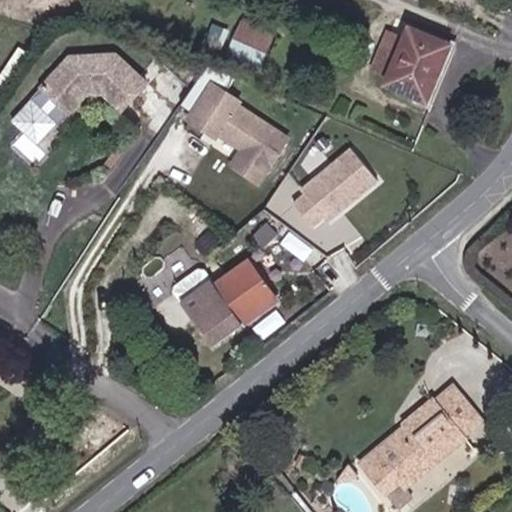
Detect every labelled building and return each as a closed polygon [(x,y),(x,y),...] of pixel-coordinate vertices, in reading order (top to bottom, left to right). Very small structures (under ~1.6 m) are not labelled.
[(191,2),(185,16),(210,26),(216,12),(191,2)] [(204,44),(210,26),(185,16),(178,33),(204,44)] [(228,51),(261,67),(278,32),(245,16),(228,51)] [(429,123),(450,67),(406,49),(400,66),(391,94),(385,107),(429,123)] [(385,60),(375,88),(391,94),(400,66),(385,60)] [(102,72),(58,83),(35,115),(65,133),(82,108),(95,106),(123,121),(140,89),(102,72)] [(203,97),(229,114),(232,110),(206,92),(203,97)] [(278,147),(229,114),(203,97),(183,127),(189,132),(191,128),(212,140),(264,169),(278,147)] [(191,128),(189,132),(208,145),(212,140),(191,128)] [(376,183),(348,149),(300,187),(306,194),(294,203),(313,226),(324,217),(328,222),(376,183)] [(199,271),(211,263),(204,252),(197,251),(175,267),(180,285),(199,271)] [(279,298),(255,262),(225,283),(250,318),(279,298)] [(216,269),(211,263),(199,271),(203,278),(216,269)] [(216,269),(203,278),(199,271),(180,285),(194,305),(217,339),(250,318),(225,283),(216,269)] [(451,386),(435,400),(467,437),(482,423),(451,386)] [(409,422),(415,428),(383,456),(405,482),(410,487),(467,437),(435,400),(409,422)] [(383,456),(415,428),(409,422),(406,419),(362,459),(392,492),(405,482),(383,456)]
